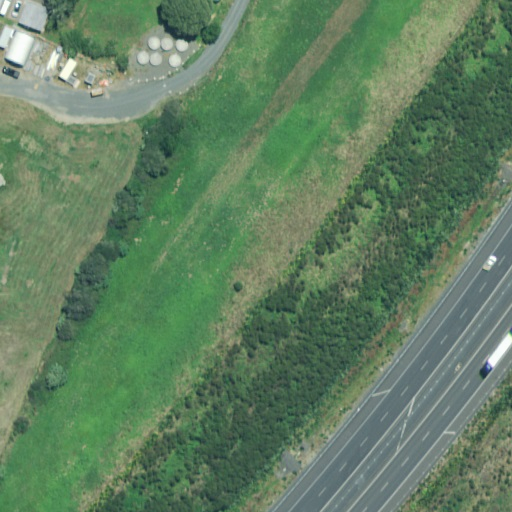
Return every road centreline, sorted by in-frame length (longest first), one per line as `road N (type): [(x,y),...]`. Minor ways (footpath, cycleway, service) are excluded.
road 1 (motorway): [(305,511),(511,247)]
road 2 (motorway): [(511,326),(366,511)]
